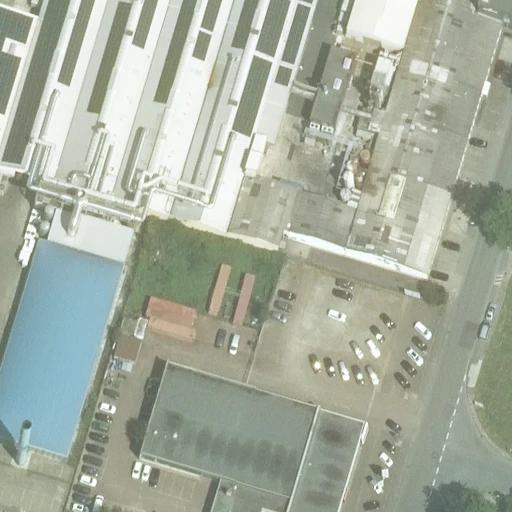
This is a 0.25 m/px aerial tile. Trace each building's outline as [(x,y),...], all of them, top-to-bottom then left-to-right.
[(172,0),(45,0),(0,154),(0,174),(111,207),(172,0)] [(234,0),(172,0),(111,207),(168,224),(234,0)] [(234,0),(168,224),(277,256),(283,237),(430,281),(506,24),(482,17),(486,0),(423,0),(407,57),(388,120),(376,116),(370,137),(382,141),(365,199),(359,216),(351,214),(256,185),(244,182),(262,121),(266,107),(282,51),(297,0),(234,0)] [(297,0),(282,51),(299,56),(294,73),(297,74),(318,0),(297,0)] [(423,0),(357,0),(346,38),(407,57),(423,0)] [(511,0),(486,0),(482,17),(506,24),(511,25),(511,0)] [(0,151),(36,29),(0,18),(0,151)] [(299,56),(282,51),(266,107),(285,113),(297,74),(294,73),(299,56)] [(334,56),(322,96),(318,95),(314,107),(318,108),(309,140),(334,148),(359,63),(334,56)] [(285,113),(266,107),(262,121),(276,126),(281,127),(285,113)] [(262,121),(244,182),(256,185),(267,148),(269,149),(276,126),(262,121)] [(365,199),(356,197),(351,214),(359,216),(365,199)] [(278,273),(263,334),(271,333),(275,319),(304,317),(306,308),(322,312),(330,312),(329,282),(310,277),(343,276),(283,261),(279,277),(278,273)] [(218,318),(228,272),(217,269),(207,316),(218,318)] [(244,327),(251,280),(240,278),(232,325),(244,327)] [(195,347),(197,336),(190,335),(195,314),(148,303),(140,334),(195,347)] [(142,345),(121,339),(115,361),(136,367),(142,345)] [(0,444),(64,460),(84,382),(28,368),(24,387),(12,384),(7,404),(0,402),(0,444)] [(342,511),(367,430),(167,370),(140,461),(221,484),(216,501),(213,511),(342,511)]
